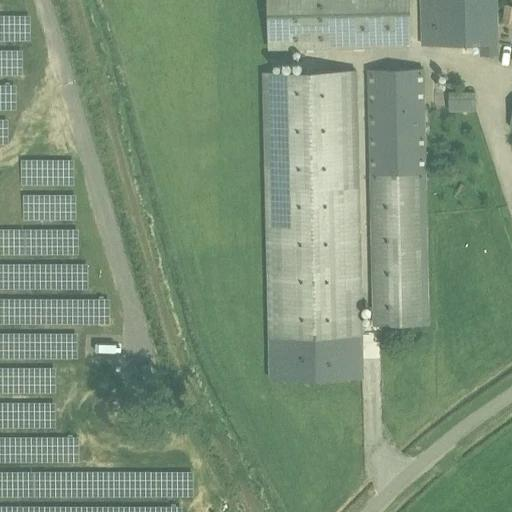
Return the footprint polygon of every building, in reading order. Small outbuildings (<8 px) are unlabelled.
[(409,0),(270,0),(270,41),(410,42),(409,0)] [(421,0),(422,44),(481,43),(481,54),(499,54),(497,0),(421,0)] [(430,324),(426,172),(424,69),(368,69),(373,325),(430,324)] [(271,72),(263,72),(269,337),(269,380),(364,377),(363,335),(358,70),(271,72)] [(476,93),(448,94),(448,111),(477,111),(476,93)]
